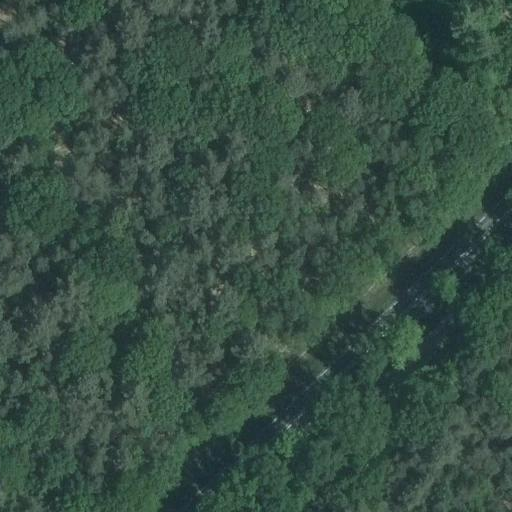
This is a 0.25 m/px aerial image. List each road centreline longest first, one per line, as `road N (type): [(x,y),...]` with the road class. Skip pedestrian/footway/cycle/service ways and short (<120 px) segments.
road 1 (primary): [(197,511),(511,208)]
road 2 (unclassified): [(258,511),(511,266)]
